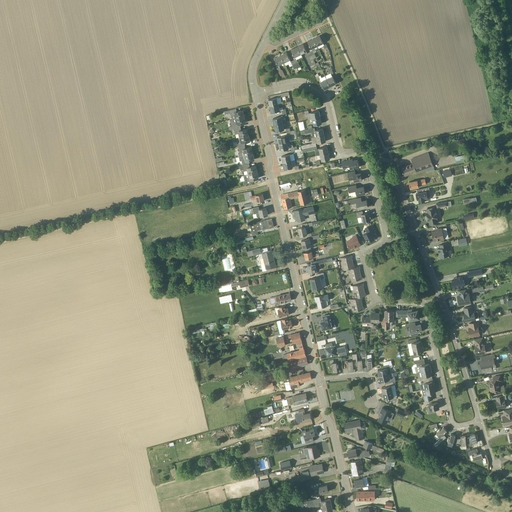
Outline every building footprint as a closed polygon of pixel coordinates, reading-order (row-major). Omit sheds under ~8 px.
[(320,35),(314,38),(317,46),(323,43),(320,35)] [(312,48),(313,50),(313,51),(318,48),(317,46),(314,38),(308,41),(311,49),(312,48)] [(297,47),(301,54),(307,51),(303,44),(297,47)] [(291,50),(295,57),(301,54),(297,47),(291,50)] [(281,55),(284,62),(290,59),(287,52),(281,55)] [(278,65),(284,62),(281,55),(275,58),(278,65)] [(276,68),(281,78),(285,76),(282,70),(281,70),(280,67),(276,68)] [(327,79),(330,86),(336,84),(332,76),(327,79)] [(327,79),(321,82),(324,89),(330,86),(327,79)] [(270,106),(278,104),(282,103),(281,97),(289,95),(289,92),(278,94),(279,97),(269,100),(270,106)] [(280,111),(278,104),(270,106),(272,113),(280,111)] [(236,118),(244,116),(243,110),(237,111),(236,109),(224,111),(225,115),(231,113),(231,116),(235,115),(236,118)] [(308,120),(312,119),(320,117),(319,110),(308,113),(308,110),(304,111),(305,114),(306,114),(308,120)] [(234,128),(240,127),(240,124),(246,123),(244,116),(236,118),(236,122),(233,123),(233,126),(229,127),(229,130),(234,128)] [(273,118),(274,125),(282,123),(281,116),(273,118)] [(322,123),(320,117),(312,119),(314,125),(322,123)] [(282,123),(274,125),(276,131),(284,130),(282,123)] [(236,138),(240,137),(249,135),(247,129),(241,130),(240,127),(234,128),(236,138)] [(323,128),(315,130),(314,128),(312,128),(308,129),(304,130),(305,133),(305,134),(311,132),(313,138),(324,135),(323,128)] [(279,144),(287,142),(291,141),(289,135),(295,134),(296,137),(299,137),(298,132),(297,132),(297,130),(290,131),(287,132),(287,135),(277,137),(279,144)] [(238,147),(245,146),(244,143),(250,141),(249,135),(240,137),(241,140),(237,141),(238,147)] [(302,149),(312,147),(316,146),(316,143),(318,143),(326,141),(324,135),(313,138),(312,138),(313,143),(301,145),(302,149)] [(287,142),(279,144),(280,150),(288,148),(287,142)] [(243,152),(244,155),(253,153),(251,147),(245,148),(245,146),(238,147),(240,153),(243,152)] [(327,146),(319,148),(320,153),(320,155),(328,153),(327,146)] [(241,160),(243,165),(249,164),(248,161),(254,160),(253,153),(244,155),(245,159),(241,160)] [(330,159),(328,153),(320,155),(322,161),(330,159)] [(413,171),(415,170),(417,173),(434,167),(428,153),(411,159),(413,164),(401,168),(404,176),(414,172),(413,171)] [(283,163),(291,161),(290,154),(282,156),(283,163)] [(464,155),(455,157),(456,164),(466,161),(464,155)] [(342,162),(343,167),(347,167),(347,164),(349,164),(350,169),(359,167),(358,160),(353,161),(353,159),(349,160),(349,161),(342,162)] [(291,161),(283,163),(285,169),(293,167),(291,161)] [(248,170),(249,174),(257,172),(256,166),(250,167),(249,164),(243,165),(244,171),(248,170)] [(354,171),(348,173),(349,180),(354,179),(355,182),(362,180),(361,173),(355,174),(354,171)] [(257,172),(249,174),(249,177),(244,179),(244,181),(242,181),(243,185),(253,183),(253,180),(259,178),(257,172)] [(410,189),(419,187),(419,185),(426,184),(425,179),(417,180),(409,182),(410,189)] [(356,185),(348,186),(349,193),(356,191),(357,195),(365,194),(364,186),(357,188),(356,185)] [(416,193),(416,194),(416,198),(417,198),(417,199),(419,199),(419,202),(424,201),(424,200),(428,200),(428,197),(426,191),(429,191),(429,187),(417,190),(417,193),(416,193)] [(290,198),(300,196),(302,205),(312,202),(310,194),(307,194),(306,189),(289,194),(289,193),(281,195),(285,209),(292,207),(290,198)] [(251,200),(257,198),(257,202),(258,202),(264,201),(263,193),(256,195),(251,197),(251,200)] [(358,198),(350,200),(352,207),(357,205),(358,209),(368,207),(367,204),(368,204),(367,200),(359,201),(358,198)] [(261,217),(268,215),(266,208),(259,209),(259,207),(253,208),(254,214),(260,212),(261,217)] [(313,207),(306,208),(302,209),(294,211),(295,214),(296,214),(298,221),(305,220),(304,216),(315,213),(313,207)] [(429,221),(430,225),(438,223),(437,219),(436,211),(435,211),(434,207),(427,209),(427,213),(426,213),(428,221),(429,221)] [(362,211),(356,212),(357,218),(361,217),(363,222),(368,221),(368,220),(371,220),(369,212),(363,214),(362,211)] [(272,219),(256,223),(256,222),(246,225),(247,232),(252,231),(253,236),(258,234),(258,231),(274,227),(272,219)] [(308,228),(307,223),(301,224),(302,227),(298,228),(300,236),(307,234),(306,228),(308,228)] [(371,225),(365,228),(367,232),(364,234),(367,239),(368,242),(374,238),(371,233),(374,231),(371,225)] [(446,227),(442,228),(438,229),(438,230),(432,232),(434,241),(440,239),(440,240),(448,238),(446,227)] [(360,244),(356,235),(352,237),(353,238),(346,241),(350,249),(360,244)] [(303,248),(311,246),(309,239),(301,241),(303,248)] [(448,248),(447,243),(440,245),(440,248),(437,249),(438,252),(439,252),(440,257),(449,255),(448,251),(447,251),(447,248),(448,248)] [(262,254),(260,248),(247,251),(248,257),(262,254)] [(261,264),(263,271),(267,270),(266,268),(276,266),(272,250),(263,253),(265,263),(261,264)] [(317,254),(313,255),(312,251),(304,252),(306,259),(321,256),(320,250),(316,251),(317,254)] [(341,264),(353,261),(351,255),(341,258),(342,262),(341,262),(341,264)] [(309,273),(317,271),(316,268),(321,267),(320,264),(327,262),(326,258),(312,262),(312,265),(307,266),(309,273)] [(353,261),(341,264),(342,267),(343,266),(344,270),(349,269),(354,268),(353,261)] [(349,269),(350,273),(349,273),(349,275),(360,273),(359,266),(354,268),(349,269)] [(321,279),(325,278),(323,273),(316,274),(317,277),(310,279),(313,290),(323,288),(321,279)] [(362,279),(360,273),(349,275),(350,278),(351,277),(352,281),(362,279)] [(458,280),(454,280),(451,281),(453,289),(464,287),(462,277),(457,278),(458,280)] [(248,280),(239,282),(240,288),(249,286),(248,280)] [(353,292),(364,290),(363,283),(353,286),(354,289),(353,290),(353,292)] [(459,305),(471,302),(469,293),(468,288),(458,291),(459,296),(457,296),(459,305)] [(364,290),(353,292),(354,295),(355,294),(356,298),(361,297),(366,296),(364,290)] [(271,305),(278,303),(282,302),(283,303),(284,304),(285,304),(286,303),(287,302),(287,301),(291,300),(290,293),(277,296),(269,298),(271,305)] [(231,294),(219,297),(221,303),(232,301),(231,294)] [(325,301),(329,300),(328,295),(324,295),(315,297),(316,301),(317,301),(319,308),(322,307),(326,307),(325,301)] [(356,298),(351,299),(352,303),(351,303),(351,306),(362,303),(361,297),(356,298)] [(364,309),(362,303),(351,306),(352,308),(353,308),(354,312),(364,309)] [(286,309),(285,306),(279,307),(280,310),(278,311),(280,317),(290,315),(288,308),(286,309)] [(465,321),(479,318),(478,311),(474,312),(473,312),(472,306),(464,308),(465,314),(464,314),(464,315),(463,316),(463,317),(463,318),(464,319),(465,319),(465,321)] [(383,317),(383,325),(390,325),(390,320),(393,320),(393,312),(392,312),(392,310),(389,310),(389,312),(385,312),(385,317),(383,317)] [(403,316),(403,314),(408,314),(410,321),(418,319),(417,315),(418,315),(417,311),(410,312),(410,310),(396,310),(396,316),(403,316)] [(371,317),(363,316),(363,325),(372,325),(372,323),(372,322),(379,322),(379,313),(375,313),(375,312),(371,312),(371,317)] [(329,315),(322,316),(323,321),(320,322),(322,330),(329,328),(330,329),(331,328),(332,327),(332,326),(335,325),(334,320),(331,321),(331,319),(330,319),(329,315)] [(289,321),(288,318),(282,319),(283,323),(281,323),(283,329),(293,327),(291,321),(289,321)] [(413,322),(406,324),(405,324),(407,332),(411,331),(412,335),(418,333),(417,332),(422,331),(421,324),(414,326),(413,322)] [(471,337),(480,335),(478,327),(479,326),(478,322),(469,324),(470,328),(469,328),(471,337)] [(297,344),(302,343),(300,333),(289,335),(289,337),(292,337),(293,342),(297,342),(297,344)] [(283,336),(276,338),(278,347),(285,345),(283,336)] [(483,338),(475,340),(476,347),(475,347),(477,355),(480,354),(480,355),(482,354),(483,353),(486,353),(484,345),(483,338)] [(420,341),(415,342),(414,339),(408,340),(409,344),(412,343),(413,349),(423,346),(422,343),(421,343),(421,340),(420,341)] [(331,355),(331,356),(337,355),(337,354),(346,352),(345,348),(336,350),(335,346),(333,346),(332,342),(326,344),(327,350),(326,350),(327,356),(331,355)] [(423,346),(413,349),(414,354),(411,355),(412,358),(418,357),(418,353),(423,352),(423,353),(423,350),(423,347),(423,346)] [(306,356),(303,347),(299,348),(300,350),(287,354),(289,360),(306,356)] [(363,366),(366,366),(367,366),(368,368),(373,368),(372,358),(367,359),(366,353),(362,353),(362,359),(363,366)] [(353,367),(356,367),(358,367),(358,369),(363,369),(363,366),(362,359),(357,360),(356,354),(352,354),(353,360),(353,367)] [(494,355),(482,358),(483,361),(482,361),(482,365),(481,365),(483,372),(487,371),(487,373),(491,372),(490,366),(495,365),(494,359),(495,359),(494,355)] [(288,369),(295,368),(308,364),(306,357),(286,363),(288,369)] [(417,372),(431,369),(430,366),(429,366),(429,363),(429,364),(423,365),(423,362),(425,361),(424,358),(416,360),(417,366),(415,367),(416,373),(417,372)] [(329,360),(330,363),(331,363),(332,372),(338,372),(337,369),(339,369),(338,364),(337,364),(337,362),(334,362),(334,359),(329,360)] [(378,376),(379,376),(388,374),(387,368),(390,367),(389,364),(383,366),(384,369),(378,370),(378,372),(378,373),(379,376),(378,376)] [(417,382),(420,381),(427,379),(426,376),(431,375),(432,375),(431,372),(432,372),(431,369),(417,372),(418,378),(416,378),(417,382)] [(290,383),(285,384),(287,391),(300,387),(299,383),(312,379),(310,372),(289,378),(290,383)] [(280,379),(278,373),(268,376),(270,382),(280,379)] [(388,374),(379,376),(379,379),(380,379),(381,382),(381,381),(386,380),(387,383),(393,382),(392,379),(390,379),(388,374)] [(501,381),(500,376),(493,377),(494,380),(489,381),(491,387),(490,388),(491,393),(500,391),(504,390),(503,385),(499,386),(498,381),(501,381)] [(421,390),(422,390),(435,387),(435,386),(434,383),(434,384),(433,381),(427,382),(427,379),(420,381),(421,384),(419,384),(421,390)] [(393,382),(387,383),(388,386),(382,387),(383,390),(382,390),(383,393),(392,391),(391,386),(394,385),(393,382)] [(435,387),(422,390),(425,402),(431,400),(431,397),(430,394),(435,393),(436,393),(435,390),(436,390),(435,387)] [(392,391),(383,393),(383,394),(383,397),(384,396),(385,399),(390,398),(391,401),(397,399),(396,396),(394,397),(392,391)] [(286,398),(286,399),(288,406),(301,403),(300,402),(303,402),(304,402),(308,401),(306,394),(293,397),(286,398)] [(506,407),(505,399),(504,400),(503,395),(496,397),(497,401),(496,401),(497,409),(506,407)] [(432,403),(429,403),(429,404),(429,407),(427,408),(428,414),(434,412),(434,409),(439,408),(439,407),(439,406),(439,403),(438,404),(438,402),(437,402),(432,403)] [(305,414),(305,412),(304,408),(298,410),(299,413),(302,413),(302,414),(304,421),(312,419),(310,413),(305,414)] [(392,412),(382,408),(380,412),(381,413),(378,420),(386,424),(392,412)] [(511,408),(504,410),(505,417),(502,417),(504,425),(511,423),(511,408)] [(346,432),(352,431),(352,433),(353,435),(355,435),(356,439),(363,438),(362,434),(360,434),(360,429),(365,428),(366,427),(365,423),(364,422),(360,423),(360,420),(345,423),(346,432)] [(437,431),(438,432),(436,434),(440,437),(447,431),(444,427),(441,429),(440,428),(437,431)] [(303,436),(304,436),(306,443),(314,441),(312,435),(315,434),(314,428),(310,429),(310,430),(306,431),(306,430),(302,431),(303,436)] [(470,437),(471,442),(472,442),(473,444),(478,442),(477,439),(476,436),(475,433),(470,434),(471,437),(470,437)] [(447,441),(449,441),(448,443),(453,444),(456,435),(451,434),(450,437),(449,436),(447,441)] [(372,444),(366,441),(363,447),(370,449),(372,444)] [(307,453),(308,458),(320,456),(319,452),(318,452),(316,445),(304,448),(305,453),(307,453)] [(373,445),(371,449),(383,454),(384,449),(373,445)] [(349,457),(357,456),(358,459),(368,456),(366,450),(361,451),(361,448),(348,451),(349,457)] [(479,453),(478,451),(477,448),(468,451),(469,456),(472,455),(474,460),(475,459),(476,463),(482,461),(481,457),(483,457),(481,452),(479,453)] [(390,466),(392,459),(387,457),(385,464),(384,470),(390,472),(391,466),(392,466),(390,466)] [(290,460),(280,463),(282,470),(292,468),(290,460)] [(353,475),(363,473),(361,460),(352,462),(353,470),(352,470),(353,475)] [(316,465),(309,466),(312,475),(324,472),(322,465),(317,466),(316,465)] [(260,487),(269,485),(268,478),(258,480),(260,487)] [(363,479),(354,481),(355,483),(354,484),(355,485),(355,487),(361,486),(361,487),(365,486),(363,479)] [(320,490),(318,491),(318,490),(314,491),(316,497),(319,496),(319,494),(321,493),(328,492),(327,485),(319,487),(320,490)] [(357,499),(374,499),(374,491),(369,491),(357,491),(357,499)] [(330,499),(321,501),(321,497),(300,502),(302,510),(322,506),(323,511),(324,511),(333,510),(330,499)]
